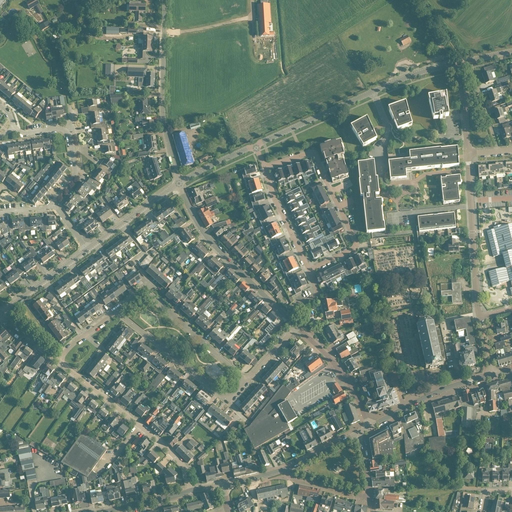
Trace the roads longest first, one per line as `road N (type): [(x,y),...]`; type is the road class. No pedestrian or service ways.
road 1 (unclassified): [(253,145),(452,64)]
road 2 (residential): [(261,166),(313,152),(338,207),(355,246),(308,270)]
road 3 (residential): [(296,326),(200,231),(177,181)]
road 4 (residential): [(190,491),(182,464),(59,361)]
road 5 (unclassified): [(177,181),(160,115),(160,0)]
road 6 (residential): [(115,309),(144,293),(246,380)]
road 7 (residential): [(115,309),(218,396),(246,380)]
road 8 (unclassified): [(479,316),(466,150)]
road 9 (tertiary): [(368,426),(440,389),(490,376)]
road 10 (residential): [(368,426),(348,381),(296,326)]
